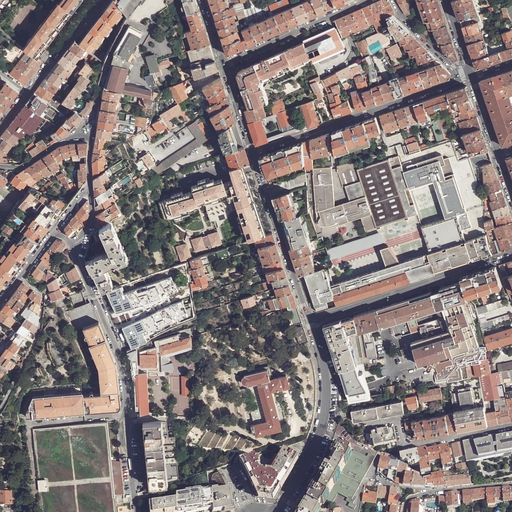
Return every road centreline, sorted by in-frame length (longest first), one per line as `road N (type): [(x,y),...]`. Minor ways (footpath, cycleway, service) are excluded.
road 1 (trunk): [(511,103),(130,0)]
road 2 (trunk): [(131,0),(511,103)]
road 3 (residential): [(136,511),(121,361),(70,243)]
road 4 (tertiary): [(320,317),(511,255)]
road 5 (tertiary): [(277,511),(321,430),(318,340)]
road 6 (tertiary): [(252,152),(305,312)]
road 7 (residential): [(221,64),(366,0)]
road 8 (residential): [(399,418),(404,445),(511,426)]
road 9 (residential): [(472,77),(356,116)]
